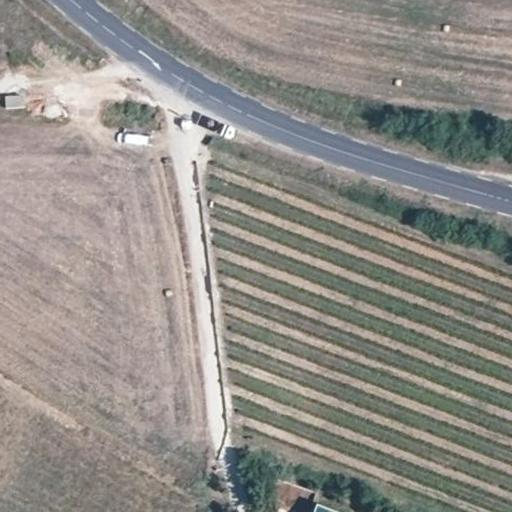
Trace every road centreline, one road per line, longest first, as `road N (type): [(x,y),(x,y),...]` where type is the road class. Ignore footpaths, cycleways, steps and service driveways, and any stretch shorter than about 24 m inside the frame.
road 1 (tertiary): [(511,203),(349,157),(256,120),(165,73),(65,0)]
road 2 (unknown): [(183,84),(219,442),(244,511)]
